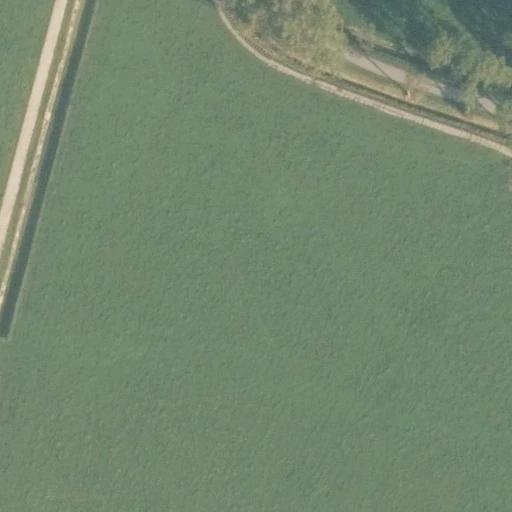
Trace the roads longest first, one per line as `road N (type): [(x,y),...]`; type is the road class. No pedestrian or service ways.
road 1 (unclassified): [(511,114),(336,52),(280,0)]
road 2 (track): [(60,0),(0,231)]
